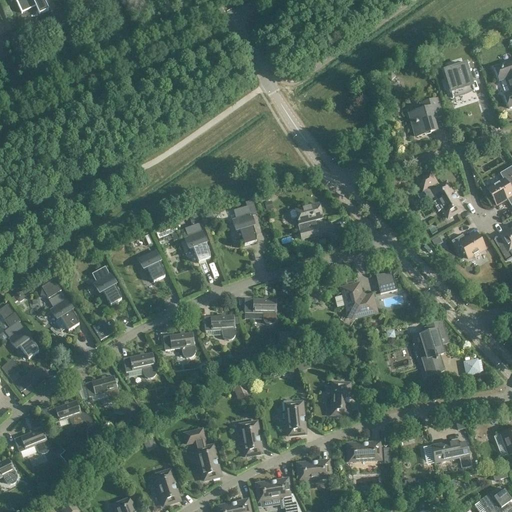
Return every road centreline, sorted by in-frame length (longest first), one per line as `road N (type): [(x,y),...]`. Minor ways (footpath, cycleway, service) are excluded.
road 1 (residential): [(0,436),(79,367),(139,329),(275,273),(388,248)]
road 2 (residential): [(189,511),(260,469),(383,419),(511,391)]
road 3 (tertiary): [(0,123),(231,17)]
road 4 (residential): [(339,175),(461,150)]
road 5 (unclassified): [(292,122),(231,17)]
